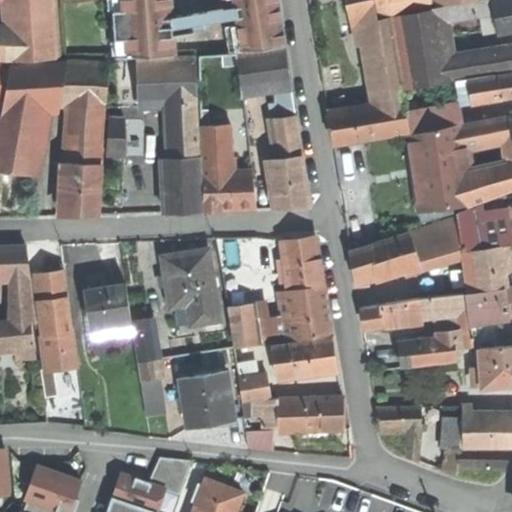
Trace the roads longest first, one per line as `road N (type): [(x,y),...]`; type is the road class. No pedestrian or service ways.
road 1 (residential): [(373,470),(200,445),(0,438)]
road 2 (residential): [(0,230),(330,218)]
road 3 (residential): [(373,470),(330,218)]
road 4 (residential): [(330,218),(295,0)]
road 5 (residential): [(498,504),(373,470)]
